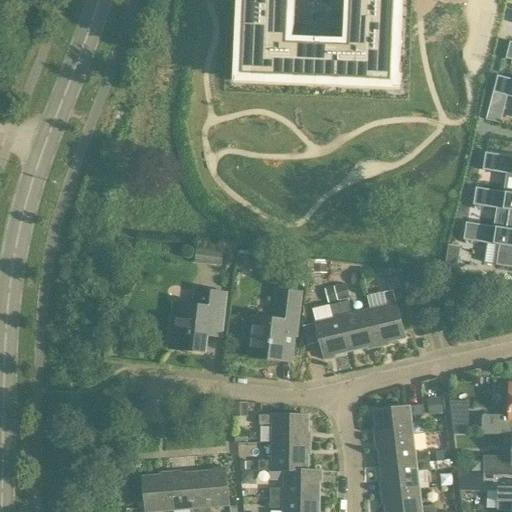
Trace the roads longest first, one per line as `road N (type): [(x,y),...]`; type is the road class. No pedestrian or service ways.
road 1 (secondary): [(5,511),(12,284),(92,0)]
road 2 (residential): [(152,390),(353,386)]
road 3 (residential): [(353,386),(511,339)]
road 4 (residential): [(351,511),(353,386)]
